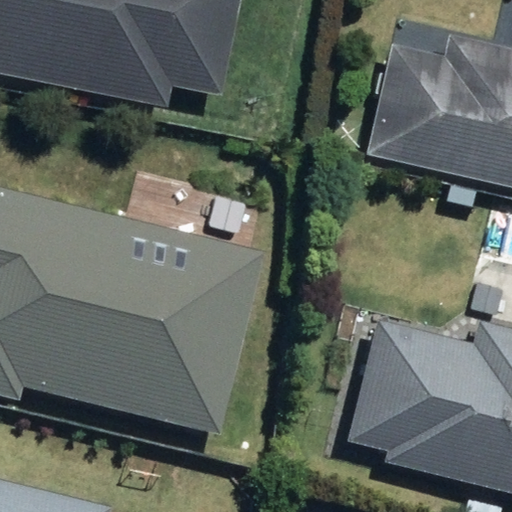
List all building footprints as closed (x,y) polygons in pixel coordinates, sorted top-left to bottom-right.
[(0,0),(0,75),(162,108),(166,87),(216,97),(233,0),(0,0)] [(388,45),(362,155),(511,189),(511,51),(444,35),(439,57),(388,45)] [(254,252),(0,189),(0,398),(8,400),(11,387),(209,435),(254,252)] [(376,450),(373,462),(511,496),(511,331),(469,321),(463,345),(367,321),(337,441),(376,450)] [(0,511),(107,511),(109,508),(0,481),(0,511)]
